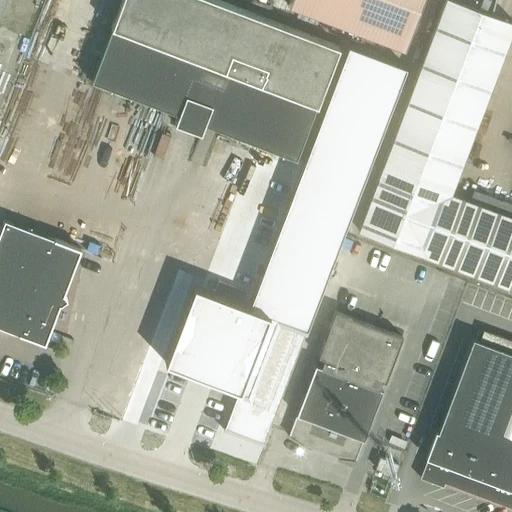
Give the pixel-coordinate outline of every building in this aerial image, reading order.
[(29,0),(25,17),(34,20),(40,0),(29,0)] [(204,124),(297,159),(339,47),(215,0),(121,0),(91,81),(178,114),(175,124),(201,134),(204,124)] [(290,0),(288,6),(354,30),(365,0),(290,0)] [(365,0),(354,30),(405,50),(423,0),(365,0)] [(445,0),(359,230),(511,287),(511,216),(451,194),(511,29),(511,21),(491,14),(494,5),(495,1),(495,0),(445,0)] [(407,64),(349,42),(257,285),(195,262),(158,368),(231,394),(218,431),(261,446),(407,64)] [(68,300),(64,294),(81,249),(4,219),(0,230),(0,326),(45,344),(60,305),(68,300)] [(324,359),(321,367),(315,364),(296,414),(296,415),(289,434),(288,435),(303,445),(307,440),(338,452),(337,458),(356,461),(356,460),(355,459),(363,440),(382,390),(379,389),(382,381),(385,382),(403,337),(335,311),(318,357),(324,359)] [(511,352),(473,338),(427,459),(420,477),(444,486),(445,482),(511,507),(511,352)] [(380,457),(376,468),(394,475),(398,464),(380,457)]
